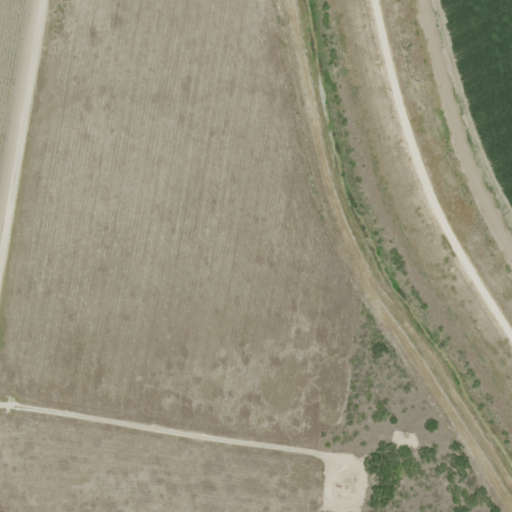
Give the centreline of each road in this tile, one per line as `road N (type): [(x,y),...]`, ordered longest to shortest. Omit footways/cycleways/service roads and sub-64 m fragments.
road 1 (residential): [(0,388),(385,456)]
road 2 (residential): [(386,0),(511,332)]
road 3 (residential): [(0,340),(57,0)]
